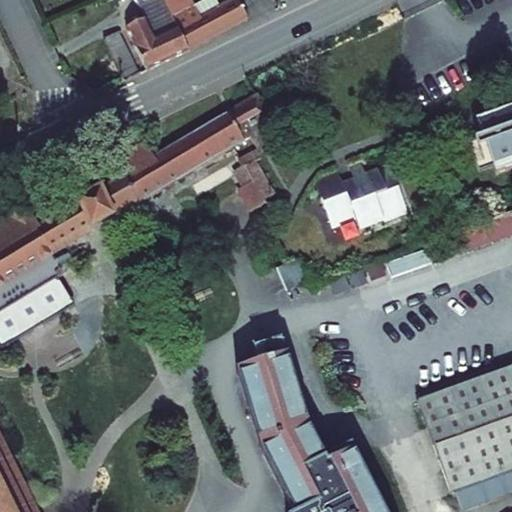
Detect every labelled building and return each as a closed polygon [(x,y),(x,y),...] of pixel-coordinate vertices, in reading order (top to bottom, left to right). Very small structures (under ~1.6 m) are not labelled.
[(170,12),(181,36),(191,55),(257,23),(247,4),(224,16),(205,25),(199,14),(192,0),(180,0),(167,7),(170,12)] [(219,5),(199,14),(205,25),(224,16),(219,5)] [(170,12),(150,21),(151,25),(161,45),(181,36),(170,12)] [(151,25),(136,32),(154,73),(191,55),(181,36),(161,45),(151,25)] [(123,43),(106,50),(123,87),(140,80),(123,43)] [(120,180),(100,192),(111,213),(255,134),(263,150),(277,142),(268,127),(275,123),(263,100),(156,160),(147,142),(110,163),(120,180)] [(511,113),(480,126),(500,180),(511,175),(511,113)] [(276,201),(256,165),(235,177),(245,195),(239,198),(252,221),(268,211),(266,207),(276,201)] [(340,192),(317,201),(334,245),(365,233),(369,243),(414,226),(398,181),(373,190),(369,180),(354,186),(357,196),(344,201),(340,192)] [(100,192),(81,202),(92,225),(111,213),(100,192)] [(93,226),(92,225),(81,202),(37,227),(26,204),(0,218),(0,511),(31,511),(40,508),(0,428),(0,305),(62,270),(50,248),(73,235),(74,237),(93,226)] [(511,215),(431,246),(440,269),(511,241),(511,215)] [(279,268),(284,292),(309,285),(304,262),(279,268)] [(314,432),(292,359),(241,372),(264,454),(294,511),(389,511),(359,453),(333,466),(314,432)] [(511,476),(511,369),(420,403),(454,497),(511,476)]
